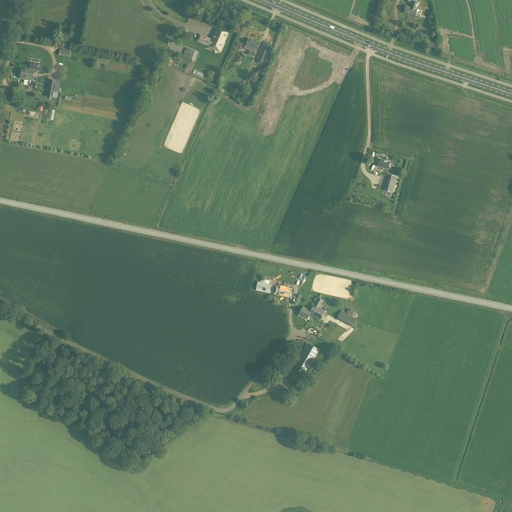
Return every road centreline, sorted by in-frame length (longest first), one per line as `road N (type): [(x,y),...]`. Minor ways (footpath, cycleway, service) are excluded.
road 1 (unclassified): [(0,305),(220,411),(233,406),(294,331)]
road 2 (primary): [(511,93),(267,2)]
